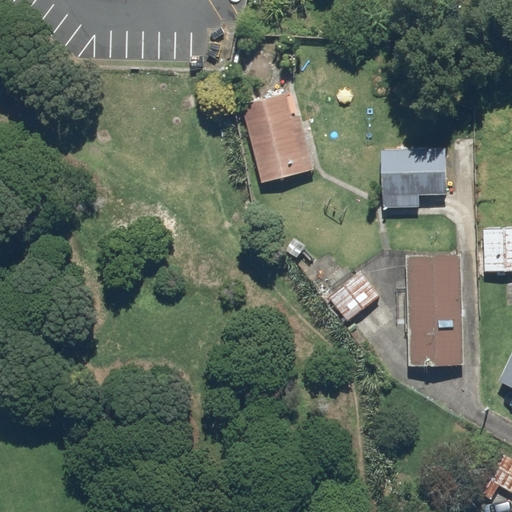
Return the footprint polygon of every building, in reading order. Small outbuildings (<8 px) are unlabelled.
[(248,102),(269,179),(320,166),(306,111),(299,113),(293,90),(248,102)] [(453,145),(390,147),(391,203),(426,202),(425,191),(454,190),(453,145)] [(511,226),(490,227),(491,268),(511,267),(511,226)] [(468,251),(415,251),(416,362),(470,361),(468,251)] [(390,290),(370,267),(334,298),(354,322),(390,290)] [(511,389),(511,345),(495,382),(511,389)] [(511,443),(506,440),(481,486),(497,494),(504,481),(511,485),(511,443)]
